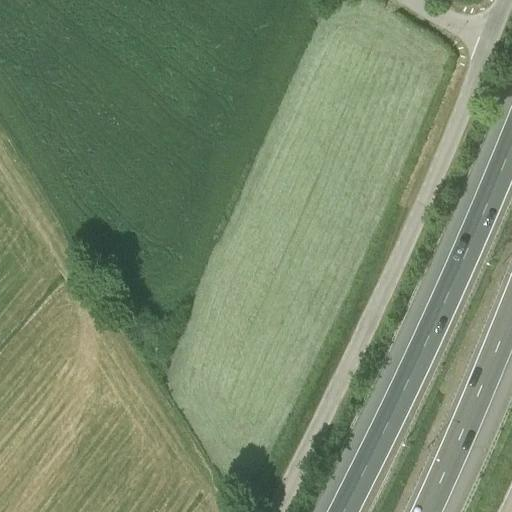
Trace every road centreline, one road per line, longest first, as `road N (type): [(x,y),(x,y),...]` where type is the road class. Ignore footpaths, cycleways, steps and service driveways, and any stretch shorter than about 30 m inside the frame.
road 1 (unclassified): [(284,511),(433,192),(484,59)]
road 2 (motorway): [(511,141),(416,367),(343,511)]
road 3 (motorway): [(425,511),(511,310)]
